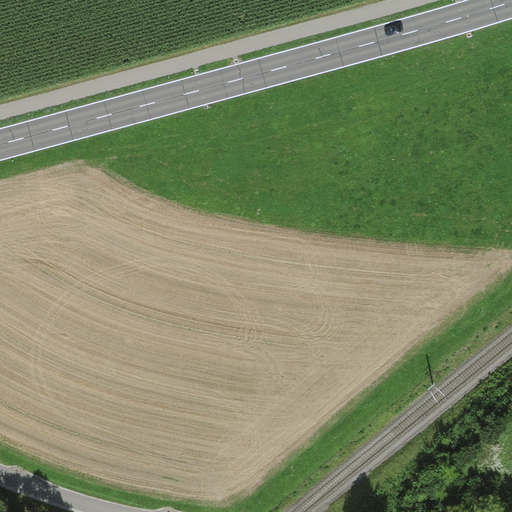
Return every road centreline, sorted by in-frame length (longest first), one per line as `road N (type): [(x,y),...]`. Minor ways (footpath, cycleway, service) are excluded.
road 1 (secondary): [(0,145),(511,2)]
road 2 (unclassified): [(115,511),(0,470)]
